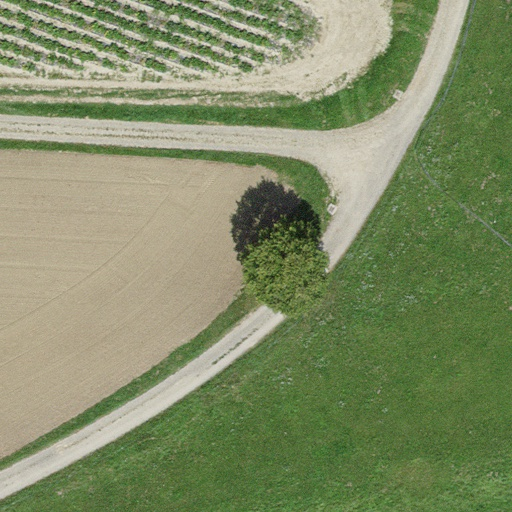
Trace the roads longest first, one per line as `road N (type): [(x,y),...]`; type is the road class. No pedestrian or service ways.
road 1 (track): [(0,491),(139,423),(293,305),(391,156),(456,0)]
road 2 (track): [(0,139),(391,156)]
